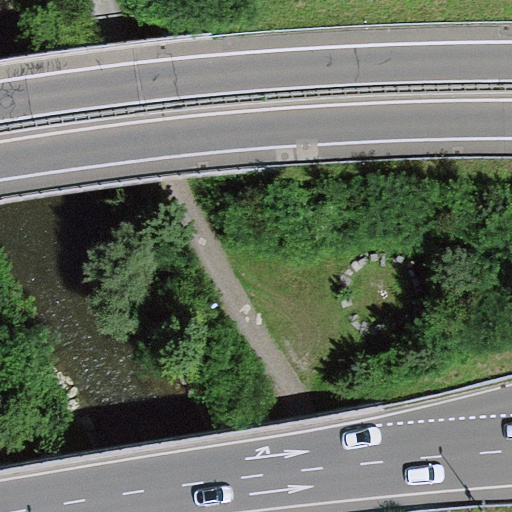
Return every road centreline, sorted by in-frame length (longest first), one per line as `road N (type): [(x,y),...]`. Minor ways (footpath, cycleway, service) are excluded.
road 1 (motorway): [(0,160),(229,131),(511,118)]
road 2 (primary): [(511,60),(220,74),(0,101)]
road 3 (primary): [(30,511),(426,454)]
